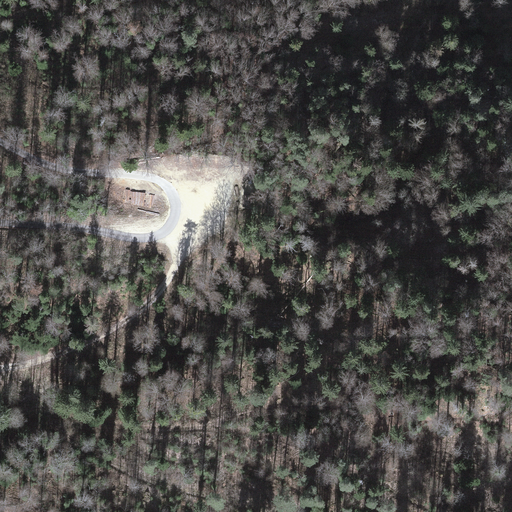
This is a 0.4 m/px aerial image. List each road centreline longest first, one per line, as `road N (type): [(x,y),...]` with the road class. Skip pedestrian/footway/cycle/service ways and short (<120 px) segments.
road 1 (unclassified): [(0,141),(56,167),(148,176),(168,187),(175,204),(163,232),(140,238),(0,222)]
road 2 (track): [(167,228),(175,266),(141,308),(70,349),(0,368)]
